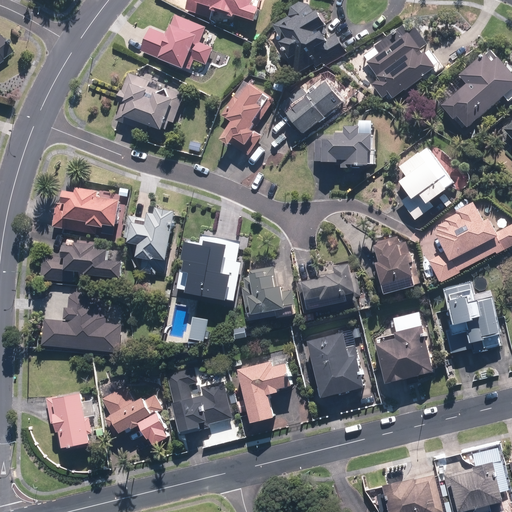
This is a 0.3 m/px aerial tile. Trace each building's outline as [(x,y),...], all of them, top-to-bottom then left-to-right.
[(188,0),(185,11),(217,21),(218,16),(231,21),(232,18),(252,25),(257,11),(249,9),(251,0),(188,0)] [(288,19),(273,27),(282,44),(279,45),(297,76),(314,66),(316,69),(343,54),(333,37),(329,39),(322,28),(326,26),(319,13),(313,17),(308,7),(300,5),(291,10),(288,19)] [(150,30),(141,53),(183,70),(187,59),(205,66),(212,50),(198,44),(205,29),(174,17),(166,36),(150,30)] [(388,96),(391,101),(432,72),(421,57),(417,59),(414,55),(424,48),(412,32),(406,36),(402,29),(397,33),(401,39),(394,44),(390,38),(375,48),(380,55),(365,65),(378,82),(374,86),(383,99),(388,96)] [(455,119),(465,131),(511,90),(511,79),(496,61),(490,65),(483,57),(457,79),(465,88),(441,108),(453,121),(455,119)] [(122,104),(115,122),(135,129),(136,124),(160,133),(165,121),(173,124),(184,96),(165,89),(163,95),(147,89),(149,83),(128,75),(118,102),(122,104)] [(252,133),(274,101),(250,85),(249,87),(243,83),(220,117),(226,121),(225,122),(230,125),(218,142),(227,148),(229,144),(248,157),(260,138),(252,133)] [(287,116),(302,136),(340,105),(325,86),(287,116)] [(511,124),(503,133),(511,142),(511,124)] [(315,143),(314,162),(320,163),(320,165),(335,165),(335,163),(341,163),(340,170),(348,171),(348,167),(366,168),(367,155),(369,155),(370,137),(358,137),(358,130),(342,130),(342,136),(333,136),(333,144),(315,143)] [(400,204),(414,222),(432,208),(428,203),(454,184),(429,150),(398,172),(404,180),(397,186),(407,199),(400,204)] [(56,205),(52,228),(95,236),(96,229),(102,231),(102,226),(112,228),(117,205),(95,201),(96,195),(76,191),(75,197),(62,195),(60,206),(56,205)] [(429,262),(440,284),(459,274),(458,273),(495,254),(495,255),(511,246),(511,225),(494,235),(487,222),(481,225),(471,206),(454,215),(456,217),(443,223),(444,225),(436,229),(439,235),(434,238),(443,255),(429,262)] [(163,273),(173,215),(154,211),(153,217),(146,216),(145,220),(128,217),(124,239),(127,240),(126,246),(138,248),(136,260),(142,261),(140,272),(154,275),(155,272),(163,273)] [(177,290),(226,300),(234,302),(242,262),(236,261),(240,241),(200,233),(198,245),(183,242),(180,260),(182,260),(177,290)] [(417,286),(405,243),(398,244),(397,239),(377,244),(378,247),(373,248),(377,266),(374,267),(375,273),(373,274),(378,295),(401,289),(401,290),(417,286)] [(44,257),(41,280),(73,283),(73,277),(118,282),(120,265),(104,263),(105,254),(93,252),(94,248),(73,246),(73,250),(62,249),(61,259),(44,257)] [(296,284),(304,315),(362,301),(354,267),(347,268),(347,267),(332,270),(333,275),(296,284)] [(241,290),(248,322),(278,316),(278,318),(293,315),(291,307),(294,307),(291,292),(281,294),(280,289),(276,290),(272,268),(249,273),(250,278),(244,279),(246,289),(241,290)] [(470,284),(443,290),(450,322),(446,323),(448,331),(445,332),(450,355),(471,350),(472,355),(487,352),(486,350),(501,348),(490,299),(473,302),(470,284)] [(44,321),(42,347),(118,354),(121,327),(105,325),(105,318),(101,312),(96,306),(90,302),(82,293),(76,292),(69,299),(68,310),(64,310),(63,321),(67,321),(66,323),(44,321)] [(207,322),(192,319),(188,340),(203,343),(207,322)] [(247,326),(232,329),(234,340),(250,338),(247,326)] [(375,348),(384,387),(432,375),(420,328),(393,335),(395,343),(375,348)] [(341,336),(306,345),(320,400),(362,390),(355,359),(357,359),(354,347),(344,349),(341,336)] [(270,364),(237,373),(250,426),(272,420),(266,398),(276,395),(275,393),(289,389),(283,367),(271,370),(270,364)] [(194,369),(167,376),(174,405),(172,406),(178,434),(199,430),(199,427),(232,420),(223,384),(201,389),(203,398),(192,400),(188,385),(198,383),(194,369)] [(105,420),(114,438),(138,425),(147,442),(149,442),(152,447),(166,440),(163,433),(165,432),(156,415),(163,411),(154,396),(142,402),(141,401),(134,404),(125,388),(102,400),(111,417),(105,420)] [(89,445),(79,396),(55,401),(55,399),(47,401),(51,423),(54,422),(59,448),(61,448),(62,450),(89,445)] [(443,475),(451,511),(459,511),(500,502),(490,464),(443,475)] [(381,488),(386,511),(441,511),(433,476),(381,488)]
